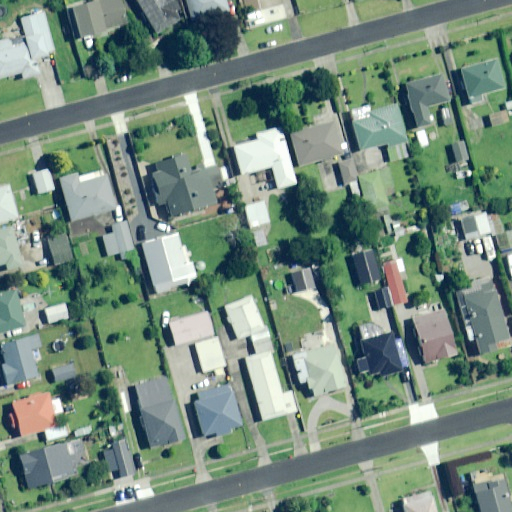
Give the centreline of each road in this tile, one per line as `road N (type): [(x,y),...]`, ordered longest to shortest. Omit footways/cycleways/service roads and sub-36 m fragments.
road 1 (residential): [(0,133),(479,0)]
road 2 (residential): [(139,511),(511,406)]
